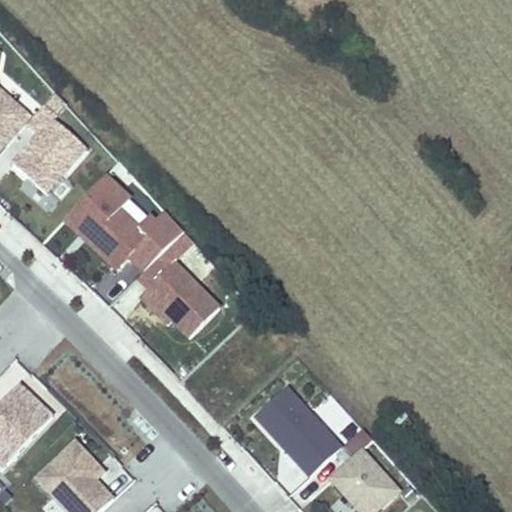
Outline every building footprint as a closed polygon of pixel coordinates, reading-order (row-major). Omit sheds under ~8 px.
[(26,128),(32,122),(0,93),(0,145),(6,151),(26,128)] [(57,119),(44,108),(32,122),(26,128),(38,139),(13,168),(46,197),(86,152),(53,123),(57,119)] [(102,184),(65,223),(78,235),(81,231),(90,240),(87,244),(107,263),(119,250),(146,275),(159,262),(186,235),(165,213),(150,229),(144,223),(133,235),(115,218),(125,206),(102,184)] [(170,272),(159,262),(146,275),(138,283),(148,293),(141,300),(153,312),(157,308),(172,323),(190,341),(221,310),(177,265),(170,272)] [(168,327),(172,323),(157,308),(153,312),(168,327)] [(0,453),(12,465),(55,420),(21,388),(0,409),(0,453)] [(313,479),(345,450),(288,389),(256,418),(313,479)] [(375,443),(365,432),(347,449),(357,459),(325,488),(346,511),(376,511),(399,492),(364,453),(375,443)] [(98,467),(79,448),(40,486),(66,511),(103,511),(115,501),(97,483),(90,476),(98,467)] [(97,483),(106,475),(98,467),(90,476),(97,483)]
